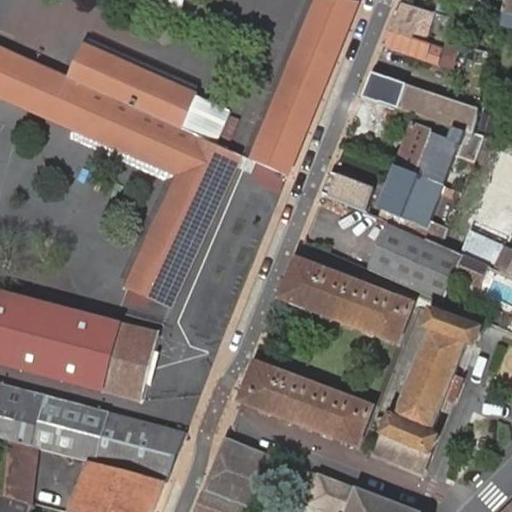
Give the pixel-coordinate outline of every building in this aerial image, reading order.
[(167,13),(182,7),(183,0),(151,0),(151,4),(167,13)] [(310,0),(245,159),(255,163),(323,0),(310,0)] [(289,177),(358,5),(323,0),(255,163),(289,177)] [(433,0),(429,0),(425,13),(436,17),(452,22),(456,7),(433,0)] [(425,13),(402,5),(384,51),(441,69),(444,55),(426,48),(436,17),(425,13)] [(0,49),(39,67),(72,81),(76,73),(12,45),(13,43),(0,37),(0,49)] [(87,48),(199,97),(203,87),(92,37),(87,48)] [(94,91),(77,132),(180,178),(128,287),(172,306),(238,167),(242,157),(218,147),(233,114),(199,97),(87,48),(76,73),(72,81),(94,91)] [(0,98),(22,108),(39,67),(0,49),(0,98)] [(22,108),(77,132),(94,91),(72,81),(39,67),(22,108)] [(398,111),(457,133),(475,140),(480,117),(374,78),(366,98),(398,111)] [(366,98),(357,121),(389,134),(398,111),(366,98)] [(481,131),(496,135),(500,120),(485,116),(481,131)] [(418,132),(400,173),(447,191),(459,162),(477,169),(486,145),(475,140),(457,133),(453,145),(418,132)] [(491,268),(511,277),(511,254),(504,251),(508,243),(507,242),(511,228),(511,156),(503,153),(463,256),(467,258),(491,268)] [(242,157),(238,167),(253,174),(267,190),(269,191),(281,196),(289,177),(255,163),(245,159),(242,157)] [(417,228),(415,235),(446,248),(449,241),(430,233),(433,226),(447,191),(400,173),(383,214),(417,228)] [(334,176),(326,196),(368,214),(377,194),(334,176)] [(229,294),(269,191),(267,190),(249,183),(209,286),(229,294)] [(391,224),(370,272),(447,306),(459,277),(467,258),(463,256),(446,248),(415,235),(391,224)] [(430,233),(449,241),(452,234),(433,226),(430,233)] [(467,258),(459,277),(482,288),(491,268),(467,258)] [(299,262),(282,303),(400,344),(417,305),(299,262)] [(0,363),(142,401),(160,336),(0,294),(0,363)] [(446,402),(455,378),(469,343),(477,345),(482,332),(464,325),(463,327),(452,323),(453,320),(435,313),(429,328),(433,330),(397,417),(395,417),(394,419),(391,419),(385,435),(387,436),(379,454),(426,474),(439,438),(433,435),(446,402)] [(256,365),(240,404),(358,446),(373,409),(361,405),(256,365)] [(463,382),(455,378),(446,402),(455,406),(463,382)] [(165,483),(185,433),(0,383),(0,438),(10,441),(38,449),(87,462),(89,462),(123,472),(165,483)] [(225,439),(222,446),(267,463),(269,456),(225,439)] [(10,441),(6,496),(32,503),(32,502),(38,449),(10,441)] [(222,446),(203,494),(245,508),(248,510),(261,478),(268,480),(274,465),(267,463),(222,446)] [(145,511),(152,511),(165,483),(123,472),(89,462),(70,511),(133,511),(135,508),(145,511)] [(414,511),(314,473),(301,507),(315,511),(414,511)] [(253,511),(271,511),(278,496),(265,491),(261,498),(258,497),(252,511),(253,511)] [(203,494),(196,511),(235,511),(236,511),(243,511),(245,508),(203,494)] [(3,495),(0,502),(0,511),(29,511),(32,503),(6,496),(3,495)]
